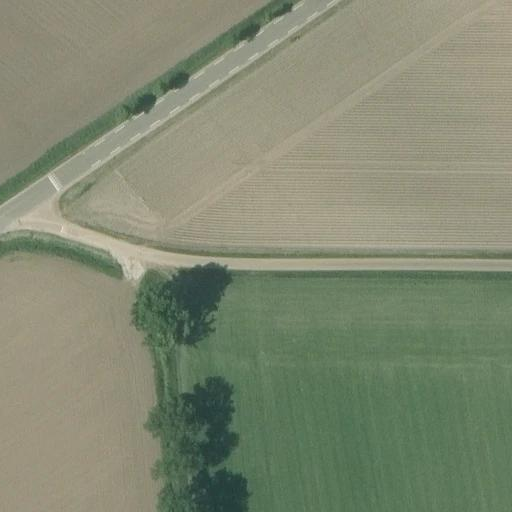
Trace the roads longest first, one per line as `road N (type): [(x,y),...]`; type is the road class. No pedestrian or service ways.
road 1 (unclassified): [(511,264),(208,262),(105,240),(26,205)]
road 2 (tertiary): [(26,205),(328,0)]
